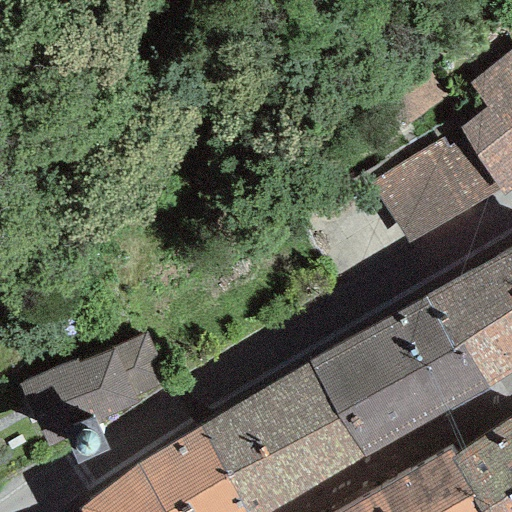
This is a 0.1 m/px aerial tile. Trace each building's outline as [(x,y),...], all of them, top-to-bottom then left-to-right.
[(498,190),(503,197),(511,189),(511,48),(469,84),(487,108),(459,129),(498,190)] [(444,98),(424,69),(380,100),(400,129),(444,98)] [(408,246),(498,190),(459,129),(368,184),(408,246)] [(487,388),(511,372),(511,246),(427,293),(487,388)] [(454,407),(487,388),(427,293),(396,312),(365,332),(424,425),(454,407)] [(77,462),(108,449),(96,421),(137,403),(134,397),(166,382),(146,332),(77,363),(76,359),(17,385),(49,448),(67,439),(77,462)] [(367,458),(424,425),(365,332),(307,363),(367,458)] [(200,427),(245,511),(271,511),(367,458),(307,363),(200,427)] [(468,501),(476,511),(511,511),(511,417),(457,454),(451,459),(474,498),(468,501)] [(245,511),(200,427),(135,463),(80,510),(80,511),(245,511)] [(476,511),(468,501),(474,498),(451,459),(457,454),(450,447),(339,511),(476,511)]
